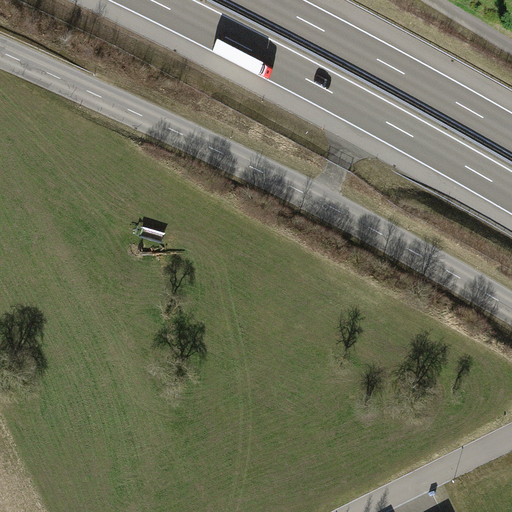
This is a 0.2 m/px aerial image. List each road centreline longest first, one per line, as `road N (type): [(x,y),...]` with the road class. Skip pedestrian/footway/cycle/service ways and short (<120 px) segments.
road 1 (tertiary): [(511,307),(319,202),(0,55)]
road 2 (motorway): [(152,0),(511,192)]
road 3 (motorway): [(511,133),(265,0)]
road 4 (residential): [(361,511),(511,437)]
